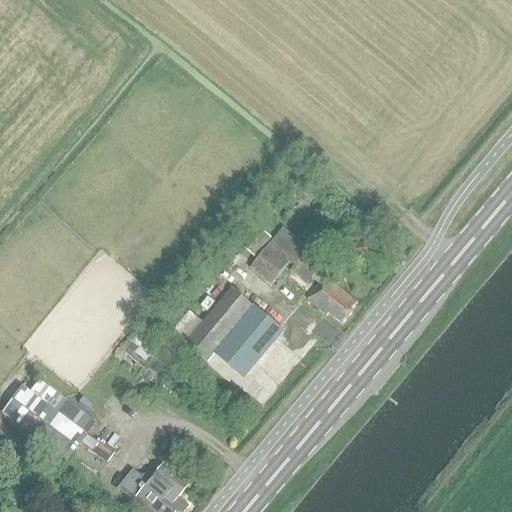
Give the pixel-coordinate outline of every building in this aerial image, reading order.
[(255,261),(271,241),(256,228),(240,248),(255,261)] [(326,282),(325,282),(318,273),(323,267),(301,250),(304,247),(282,230),(250,271),(271,286),(289,262),(295,266),(290,273),(308,287),(311,283),(319,289),(306,305),(317,315),(321,311),(340,328),(357,308),(326,282)] [(373,274),(380,280),(391,267),(386,262),(390,258),(365,236),(346,258),(369,279),(373,274)] [(281,333),(230,290),(201,325),(189,314),(171,336),(183,346),(181,348),(203,366),(213,354),(242,379),(281,333)] [(141,356),(136,362),(146,370),(151,363),(141,356)] [(159,378),(163,371),(155,365),(150,372),(159,378)] [(85,437),(20,388),(0,413),(0,415),(64,465),(79,446),(86,451),(92,442),(85,437)] [(161,468),(147,485),(132,472),(117,489),(132,502),(131,503),(140,511),(184,511),(187,510),(177,501),(187,489),(161,468)] [(60,499),(54,507),(59,511),(67,511),(71,508),(60,499)]
